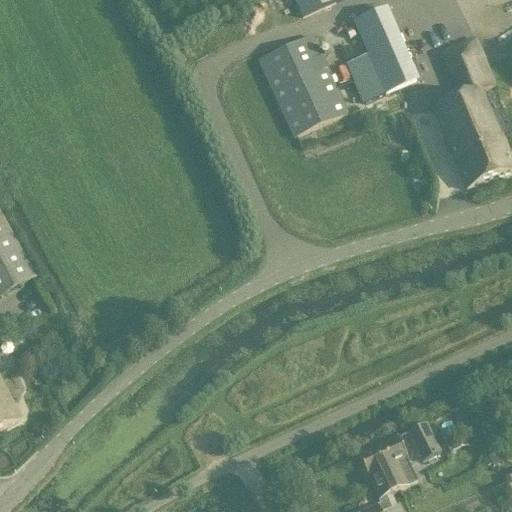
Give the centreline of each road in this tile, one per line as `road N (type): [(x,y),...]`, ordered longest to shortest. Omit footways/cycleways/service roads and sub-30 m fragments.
road 1 (unclassified): [(0,503),(150,357),(260,284),(511,203)]
road 2 (residential): [(511,337),(147,511)]
